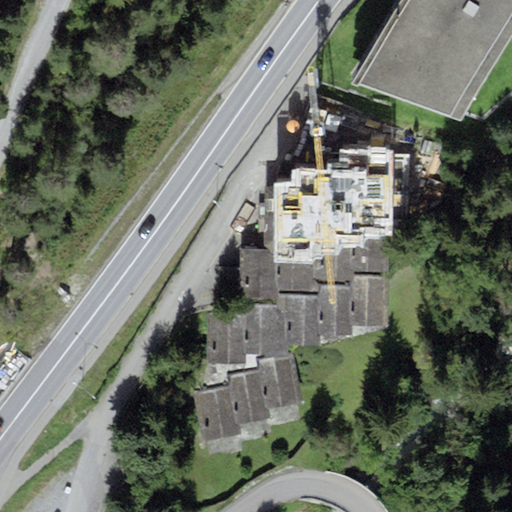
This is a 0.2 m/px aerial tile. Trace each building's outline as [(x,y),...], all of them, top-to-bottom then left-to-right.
[(511,0),(396,0),(356,64),(462,103),(511,22),(511,0)] [(369,271),(372,158),(320,158),(319,176),(282,171),(282,189),(265,188),(258,249),(230,245),(214,306),(262,302),(263,288),(303,293),(306,279),(337,281),(339,269),(369,271)] [(386,283),(356,282),(355,328),(385,328),(386,283)] [(349,294),(322,291),(317,339),(344,342),(349,294)] [(313,303),(286,301),(283,347),(310,348),(313,303)] [(281,315),(247,311),(241,354),(275,359),(281,315)] [(239,324),(211,322),(207,366),(235,368),(239,324)] [(289,366),(262,369),(266,408),(293,405),(289,366)] [(258,378),(231,382),(237,424),(263,421),(258,378)] [(227,393),(199,397),(205,441),(233,437),(227,393)]
